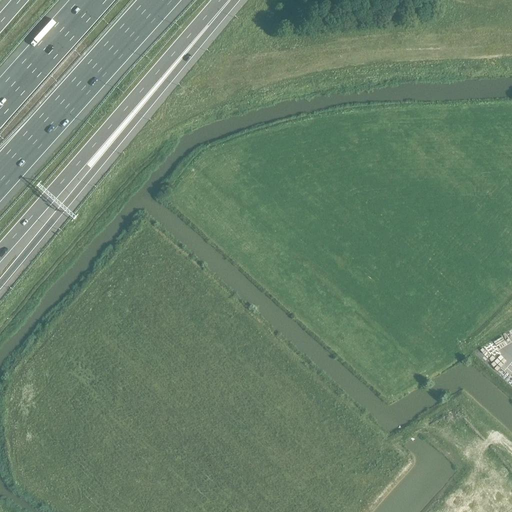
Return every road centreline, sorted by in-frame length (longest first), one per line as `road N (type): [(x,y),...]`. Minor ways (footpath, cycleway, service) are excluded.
road 1 (motorway): [(0,284),(227,0)]
road 2 (motorway): [(0,251),(223,0)]
road 3 (motorway): [(0,177),(158,0)]
road 4 (motorway): [(92,0),(0,103)]
